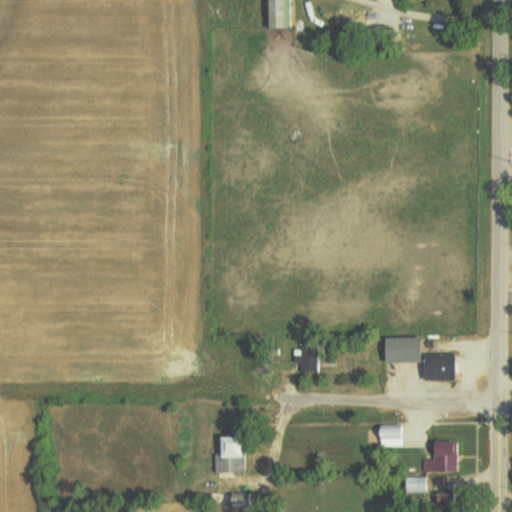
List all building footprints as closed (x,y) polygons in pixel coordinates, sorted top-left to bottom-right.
[(268,0),(269,28),(288,28),(287,0),(268,0)] [(462,355),(429,355),(429,338),(393,338),(393,362),(430,363),(430,381),(462,381),(462,355)] [(305,350),(296,350),(296,361),(303,361),(303,372),(321,372),(322,344),(305,343),(305,350)] [(407,446),(408,428),(383,427),(382,446),(407,446)] [(249,474),(250,437),(230,437),(229,455),(218,455),(218,473),(249,474)] [(437,460),(426,460),(426,472),(463,471),(462,442),(437,442),(437,460)] [(429,477),(407,477),(408,493),(429,492),(429,477)] [(234,507),(256,507),(256,493),(234,493),(234,507)]
